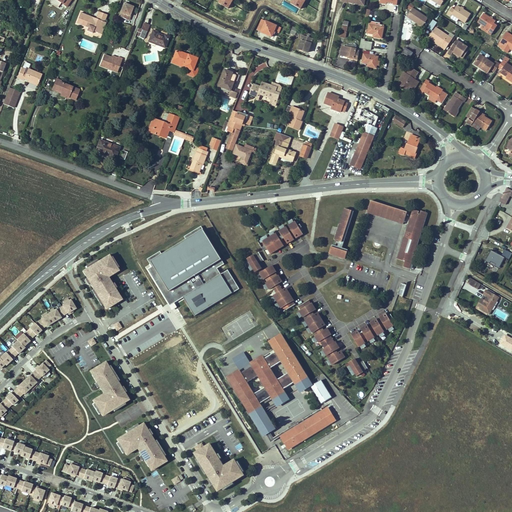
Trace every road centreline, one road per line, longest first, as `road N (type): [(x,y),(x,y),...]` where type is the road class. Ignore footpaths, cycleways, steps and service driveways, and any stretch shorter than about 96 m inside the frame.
road 1 (primary): [(159,0),(210,30),(383,95),(433,129)]
road 2 (residential): [(441,248),(376,410),(281,474)]
road 3 (secondary): [(418,181),(171,204)]
road 4 (residential): [(214,511),(90,312)]
road 5 (unclassified): [(0,139),(171,204)]
road 6 (residential): [(141,511),(0,462)]
